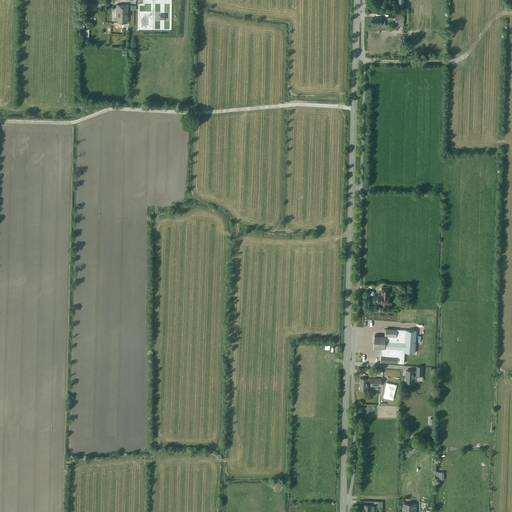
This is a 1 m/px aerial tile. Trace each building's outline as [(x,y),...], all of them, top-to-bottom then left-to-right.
[(118,22),(128,22),(128,5),(117,5),(116,16),(118,16),(118,22)] [(388,15),(388,19),(393,19),(393,18),(396,18),(396,19),(396,25),(403,25),(403,15),(388,15)] [(378,302),(378,303),(389,304),(389,295),(389,287),(382,287),(382,295),(378,295),(378,298),(377,298),(377,302),(378,302)] [(374,348),(382,348),(382,356),(381,356),(381,362),(404,363),(404,352),(414,353),(416,331),(406,330),(397,329),(386,329),(385,336),(375,335),(374,348)] [(414,371),(414,370),(407,370),(406,376),(406,382),(414,382),(414,378),(417,378),(417,375),(422,376),(423,367),(417,366),(417,371),(414,371)] [(360,378),(360,390),(367,390),(368,382),(371,382),(371,385),(381,386),(381,379),(371,378),(371,379),(368,378),(360,378)] [(385,403),(395,403),(395,388),(385,388),(385,403)] [(403,503),(402,511),(416,511),(416,504),(403,503)]
